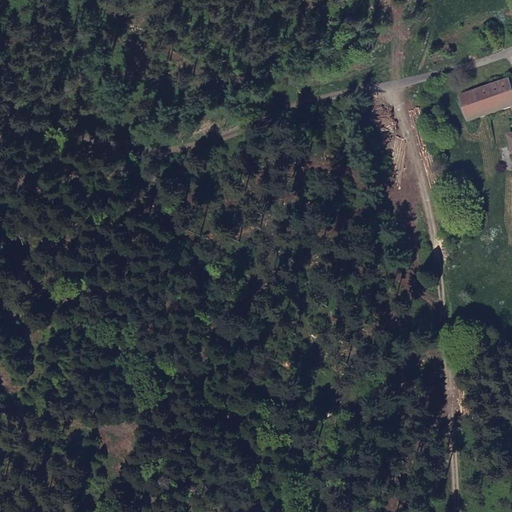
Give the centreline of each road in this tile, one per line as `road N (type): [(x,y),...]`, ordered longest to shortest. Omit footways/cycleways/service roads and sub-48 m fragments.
road 1 (track): [(0,148),(64,125),(185,157),(511,49)]
road 2 (track): [(380,90),(441,276),(464,511)]
